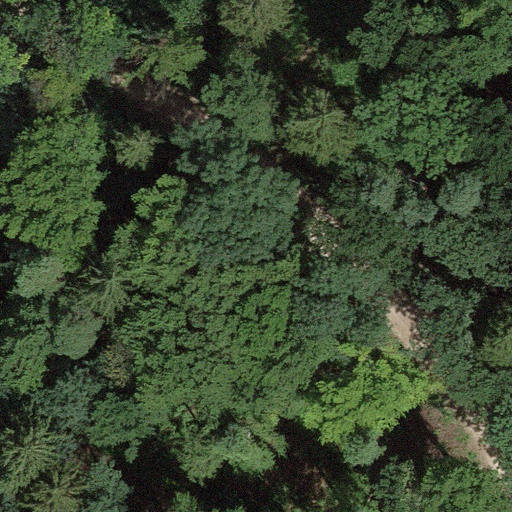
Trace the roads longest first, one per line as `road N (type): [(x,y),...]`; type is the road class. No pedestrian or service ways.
road 1 (track): [(511,487),(448,369),(382,292),(176,116),(0,1)]
road 2 (track): [(161,511),(107,468),(0,427)]
